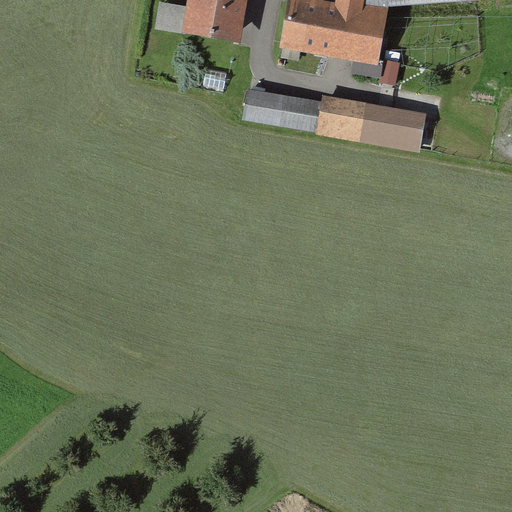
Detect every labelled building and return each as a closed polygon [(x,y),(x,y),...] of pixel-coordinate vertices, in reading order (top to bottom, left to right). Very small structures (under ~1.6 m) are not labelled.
[(182,33),(241,43),(248,0),(187,0),(187,7),(182,33)] [(336,0),(336,3),(317,0),(288,0),(280,49),(379,66),(389,9),(364,5),(364,0),(336,0)] [(155,28),(182,33),(187,7),(160,2),(155,28)] [(243,120),(316,133),(322,103),(248,90),(243,120)] [(316,135),(419,154),(427,114),(323,96),(322,103),(316,133),(316,135)]
